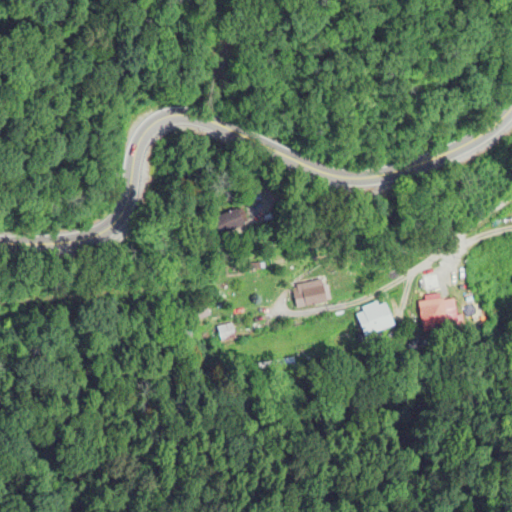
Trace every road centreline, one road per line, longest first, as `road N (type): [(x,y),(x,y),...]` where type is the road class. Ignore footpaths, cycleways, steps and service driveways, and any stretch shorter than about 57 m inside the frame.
road 1 (primary): [(0,256),(85,245),(109,228),(126,203),(136,150),(164,122),(207,125),(337,170),(396,165),(454,147),(511,103)]
road 2 (residential): [(511,200),(460,236),(457,247),(511,237)]
